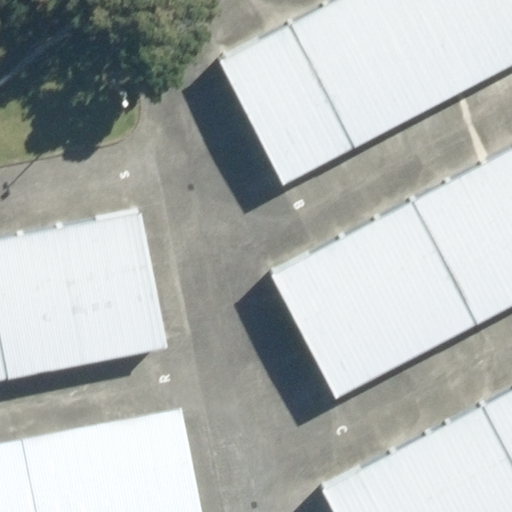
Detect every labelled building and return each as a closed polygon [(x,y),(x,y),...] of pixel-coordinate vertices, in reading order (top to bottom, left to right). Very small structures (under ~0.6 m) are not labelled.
[(511,0),(324,0),(212,60),(285,195),(511,73),(511,0)] [(511,147),(275,277),(342,398),(511,304),(511,147)] [(140,226),(0,252),(0,385),(164,355),(140,226)] [(511,511),(511,397),(334,492),(344,511),(511,511)] [(203,511),(189,435),(0,468),(0,511),(203,511)]
